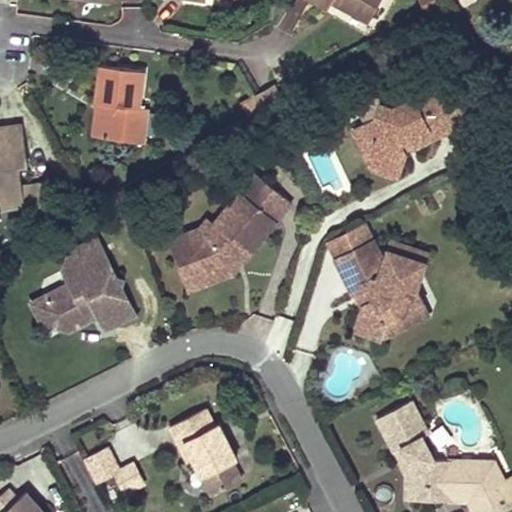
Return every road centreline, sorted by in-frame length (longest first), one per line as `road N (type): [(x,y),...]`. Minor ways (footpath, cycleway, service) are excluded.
road 1 (residential): [(0,430),(180,343),(219,337),(260,353),(350,511)]
road 2 (unknown): [(0,49),(148,66)]
